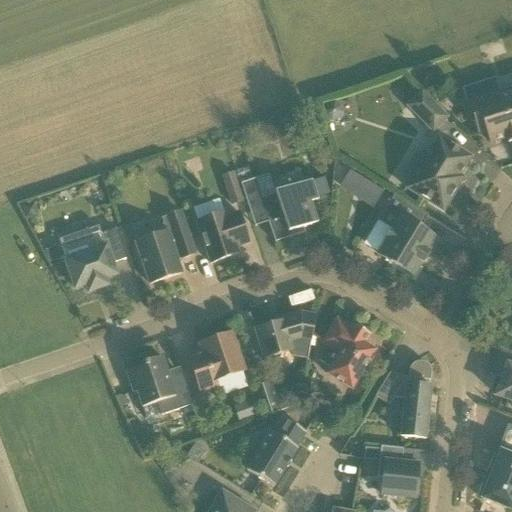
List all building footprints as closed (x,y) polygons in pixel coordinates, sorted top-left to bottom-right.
[(433,132),(447,118),(421,93),(408,107),(433,132)] [(473,123),(475,123),(479,133),(486,131),(490,144),(506,139),(508,144),(511,142),(511,94),(498,99),(471,108),(472,112),(470,113),(468,115),(470,122),(473,123)] [(470,159),(438,139),(428,155),(424,153),(415,154),(411,162),(415,176),(407,189),(443,211),(462,179),(459,177),(470,159)] [(349,172),(343,181),(376,201),(382,192),(349,172)] [(231,206),(243,202),(233,173),(221,177),(231,206)] [(326,177),(313,182),(318,197),(331,193),(326,177)] [(262,199),(256,179),(241,185),(255,227),(268,223),(275,243),(305,233),(303,228),(318,223),(311,203),(319,200),(318,197),(313,182),(312,181),(275,193),(275,195),(262,199)] [(423,265),(430,254),(429,253),(437,240),(420,229),(428,216),(394,195),(386,210),(398,217),(391,230),(384,241),(385,241),(377,255),(414,277),(423,264),(423,265)] [(150,285),(182,274),(177,261),(195,255),(181,213),(162,219),(166,233),(136,243),(150,285)] [(249,244),(239,213),(226,218),(225,214),(197,223),(210,265),(232,258),(229,250),(249,244)] [(65,261),(75,290),(87,286),(89,293),(108,287),(105,280),(116,276),(113,265),(126,260),(116,230),(100,235),(98,228),(59,241),(66,261),(65,261)] [(57,247),(45,251),(49,264),(61,260),(57,247)] [(308,358),(311,341),(316,317),(300,314),(281,319),(283,323),(255,331),(263,360),(292,351),(293,355),(308,358)] [(351,330),(337,322),(324,343),(341,354),(327,375),(351,390),(364,369),(375,352),(365,345),(370,336),(353,326),(351,330)] [(200,393),(218,387),(216,382),(244,372),(237,352),(239,349),(237,343),(234,341),(231,334),(209,342),(211,349),(189,357),(200,393)] [(511,402),(511,354),(500,350),(494,366),(506,370),(496,397),(511,402)] [(167,372),(162,358),(144,364),(145,367),(127,373),(134,394),(137,393),(142,409),(157,404),(161,416),(192,406),(180,368),(167,372)] [(430,382),(431,374),(429,369),(426,365),(421,363),(415,364),(411,367),(409,372),(409,378),(401,377),(391,371),(375,398),(389,406),(394,398),(404,400),(400,438),(426,440),(431,388),(427,388),(428,381),(430,381),(430,382)] [(279,401),(277,400),(271,382),(262,385),(272,415),(288,409),(284,399),(279,401)] [(124,397),(118,399),(121,408),(127,406),(124,397)] [(251,400),(233,407),(239,423),(257,417),(251,400)] [(297,448),(306,433),(286,420),(276,435),(271,432),(246,471),(273,488),(298,449),(297,448)] [(198,464),(205,453),(194,446),(187,457),(198,464)] [(416,500),(419,466),(401,464),(403,450),(381,447),(377,478),(383,479),(381,496),(416,500)] [(511,511),(511,457),(502,454),(496,470),(494,469),(488,485),(490,486),(484,502),(511,511)] [(253,511),(222,492),(209,511),(253,511)]
